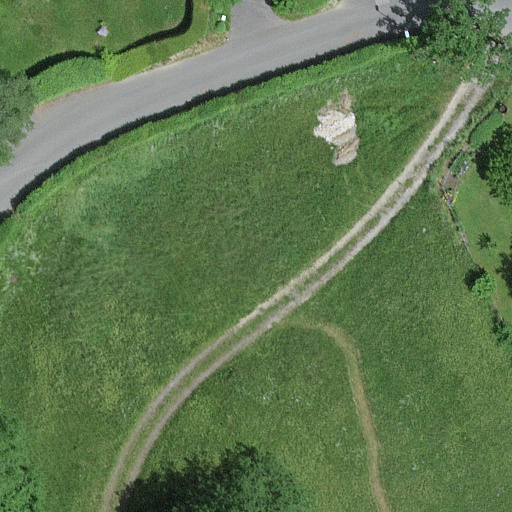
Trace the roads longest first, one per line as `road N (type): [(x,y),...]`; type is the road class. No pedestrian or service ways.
road 1 (track): [(120,511),(152,428),(193,375),(295,296),(388,206),(451,124),(511,16)]
road 2 (residential): [(511,15),(443,5),(383,12),(212,60),(50,139),(0,184)]
